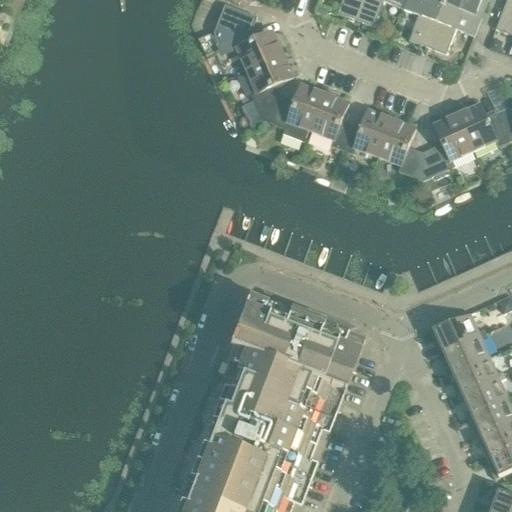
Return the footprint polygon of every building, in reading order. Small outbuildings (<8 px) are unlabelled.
[(356,23),(364,0),(343,0),(337,16),(356,23)] [(401,11),(405,0),(364,0),(356,23),(374,30),(384,5),(401,11)] [(428,50),(444,7),(426,0),(405,0),(401,11),(419,18),(409,43),(428,50)] [(488,2),(482,0),(446,0),(444,7),(481,20),(488,2)] [(511,17),(511,0),(507,0),(503,14),(511,17)] [(474,39),(481,20),(444,7),(428,50),(446,57),(456,32),(474,39)] [(284,57),(273,34),(255,43),(251,33),(252,33),(257,20),(225,8),(215,35),(220,46),(217,48),(222,58),(237,52),(247,74),(284,57)] [(511,17),(503,14),(496,32),(511,38),(511,17)] [(275,89),(294,80),(284,57),(247,74),(257,96),(251,99),(262,123),(281,102),(275,89)] [(311,135),(326,97),(302,88),(295,107),(281,102),(262,123),(285,131),(283,137),(304,145),(308,134),(311,135)] [(342,153),(352,128),(342,125),(349,106),(326,97),(311,135),(334,143),(332,149),(342,153)] [(509,146),(497,119),(487,123),(480,107),(457,118),(474,155),(496,145),(499,150),(509,146)] [(511,113),(506,111),(496,116),(497,119),(509,146),(511,144),(511,113)] [(378,160),(392,122),(369,113),(362,132),(352,128),(342,153),(353,157),(355,152),(378,160)] [(452,165),(474,155),(457,118),(434,128),(443,146),(422,155),(423,184),(454,170),(452,165)] [(423,184),(422,155),(409,150),(416,131),(392,122),(378,160),(401,169),(399,174),(423,184)] [(298,511),(307,489),(314,472),(329,432),(337,413),(365,339),(353,334),(355,330),(262,294),(256,311),(244,307),(222,366),(236,372),(227,396),(213,390),(200,424),(214,429),(209,443),(205,453),(191,447),(178,481),(192,486),(188,497),(174,492),(165,511),(298,511)] [(439,357),(486,336),(484,332),(478,335),(470,317),(429,335),(433,345),(438,343),(443,354),(438,356),(439,357)] [(489,359),(482,342),(487,340),(486,336),(439,357),(442,365),(447,363),(452,375),(447,377),(448,378),(489,359)] [(497,376),(489,359),(448,378),(452,386),(456,384),(461,396),(457,398),(457,399),(504,378),(502,374),(497,376)] [(508,401),(500,384),(506,381),(504,378),(457,399),(461,407),(466,405),(471,416),(466,418),(466,419),(508,401)] [(476,440),(511,424),(511,409),(508,401),(466,419),(470,428),(475,426),(480,437),(475,439),(476,440)] [(511,449),(511,424),(476,440),(479,449),(484,446),(489,458),(485,460),(485,461),(511,449)] [(495,483),(511,475),(511,449),(485,461),(489,469),(494,467),(499,479),(494,481),(495,483)] [(511,511),(511,498),(495,492),(492,502),(496,503),(493,511),(511,511)]
